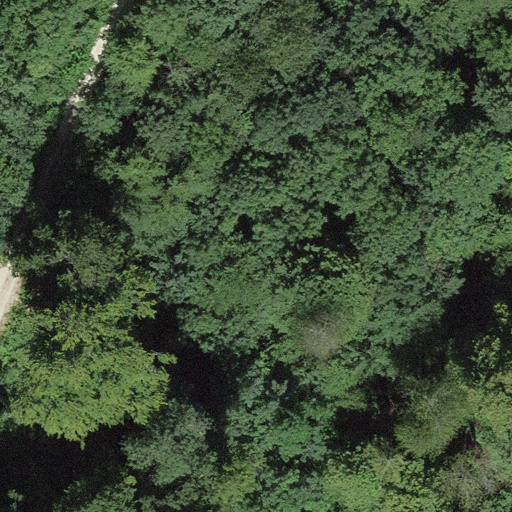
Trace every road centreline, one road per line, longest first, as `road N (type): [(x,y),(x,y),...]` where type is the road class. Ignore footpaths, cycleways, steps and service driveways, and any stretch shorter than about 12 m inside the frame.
road 1 (track): [(511,63),(277,274),(232,399)]
road 2 (track): [(511,76),(469,240),(431,511)]
road 3 (track): [(0,304),(126,0)]
